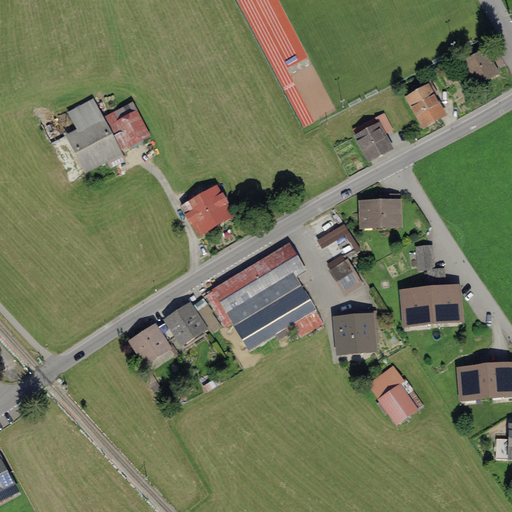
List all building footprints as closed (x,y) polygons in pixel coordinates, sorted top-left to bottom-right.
[(463,68),(468,76),(470,75),(474,83),(486,77),(488,80),(496,75),(493,70),(495,69),(491,60),(488,61),(486,56),(463,68)] [(423,126),(443,115),(432,96),(436,93),(430,84),(406,97),(423,126)] [(121,161),(117,152),(149,136),(133,105),(101,122),(92,105),(71,115),(81,133),(70,139),(87,170),(108,159),(111,166),(121,161)] [(370,159),(388,149),(380,135),(391,129),(383,115),(354,130),(370,159)] [(216,187),(182,207),(199,237),(233,217),(231,213),(234,211),(231,204),(227,206),(216,187)] [(372,225),(398,224),(397,197),(384,198),(384,206),(363,206),(364,223),(372,223),(372,225)] [(318,241),(323,249),(350,232),(344,223),(318,241)] [(417,249),(419,270),(434,269),(432,248),(417,249)] [(286,249),(208,297),(232,337),(244,329),(233,311),(300,271),(286,249)] [(345,292),(359,283),(346,264),(332,272),(345,292)] [(443,271),(429,272),(430,286),(445,285),(443,271)] [(298,289),(244,322),(252,336),(268,326),(273,334),(285,326),(289,333),(294,330),(290,323),(311,311),(298,289)] [(456,292),(406,296),(408,323),(458,319),(456,292)] [(220,329),(202,302),(192,309),(210,336),(220,329)] [(203,329),(190,309),(161,328),(170,342),(178,336),(182,343),(203,329)] [(375,339),(372,315),(356,316),(356,322),(339,323),(341,351),(372,349),(371,339),(375,339)] [(163,346),(170,342),(161,328),(135,344),(146,361),(165,349),(163,346)] [(393,368),(369,386),(374,393),(396,424),(416,410),(399,386),(404,383),(393,368)] [(511,397),(511,370),(511,368),(474,371),(474,368),(461,369),(464,398),(502,395),(502,398),(511,397)] [(511,443),(498,443),(497,460),(511,460),(511,443)] [(0,467),(0,496),(12,490),(0,467)]
